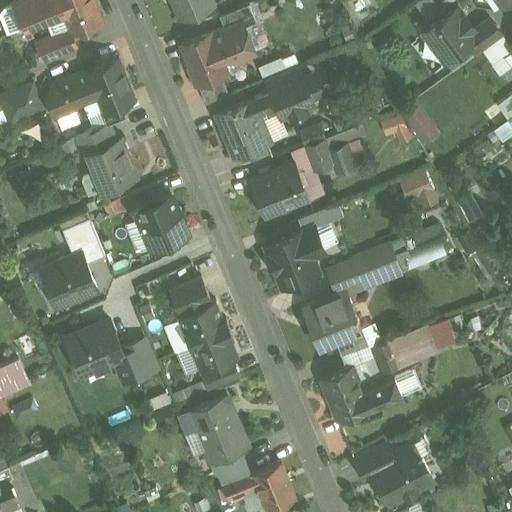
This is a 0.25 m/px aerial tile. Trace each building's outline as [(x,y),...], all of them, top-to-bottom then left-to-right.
[(14,0),(26,28),(48,18),(54,33),(70,26),(58,0),(14,0)] [(58,0),(70,26),(72,31),(103,18),(95,0),(58,0)] [(212,0),(174,0),(181,17),(214,4),(212,0)] [(473,40),(484,31),(479,25),(461,2),(426,29),(450,58),(473,40)] [(250,3),(220,15),(225,26),(243,19),(245,24),(257,20),(250,3)] [(496,13),(479,25),(484,31),(473,40),(480,51),(509,30),(496,13)] [(212,31),(181,43),(191,66),(189,67),(196,83),(228,70),(223,58),(230,55),(243,61),(247,52),(255,48),(254,46),(255,42),(252,35),(249,34),(245,24),(243,19),(225,26),(212,31)] [(54,33),(36,40),(44,59),(77,45),(72,31),(70,26),(54,33)] [(119,57),(53,83),(48,94),(56,113),(98,97),(108,122),(109,121),(127,114),(122,103),(135,97),(119,57)] [(254,97),(264,121),(281,114),(285,121),(312,109),(309,103),(329,95),(318,69),(289,81),(295,96),(274,105),(268,90),(254,96),(254,97)] [(285,71),(264,80),(268,90),(274,105),(295,96),(289,81),(285,71)] [(33,80),(0,93),(11,119),(44,106),(33,80)] [(224,80),(201,89),(206,102),(229,93),(224,80)] [(511,92),(498,103),(509,118),(511,115),(511,92)] [(254,96),(216,112),(217,113),(223,128),(224,127),(235,154),(234,155),(234,156),(272,140),(271,139),(269,140),(264,128),(266,127),(264,121),(254,97),(254,96)] [(398,131),(404,143),(416,136),(400,107),(381,117),(391,134),(398,131)] [(108,122),(77,135),(82,147),(86,145),(114,134),(109,121),(108,122)] [(114,134),(86,145),(97,172),(100,171),(106,188),(137,175),(121,136),(116,138),(114,134)] [(325,137),(306,143),(315,169),(334,162),(325,137)] [(295,160),(251,178),(265,214),(284,207),(283,205),(308,195),(309,197),(310,197),(295,160)] [(420,196),(423,206),(440,202),(431,167),(402,174),(408,199),(420,196)] [(159,180),(126,194),(133,212),(136,210),(135,209),(166,196),(159,180)] [(166,196),(135,209),(136,210),(152,248),(189,232),(172,193),(166,196)] [(62,227),(73,253),(81,249),(87,262),(105,254),(90,216),(62,227)] [(314,224),(266,243),(270,254),(269,254),(275,270),(277,269),(283,285),(318,270),(311,252),(324,246),(314,224)] [(391,241),(345,259),(350,274),(380,262),(385,275),(399,270),(394,257),(397,256),(391,241)] [(87,262),(81,249),(73,253),(41,266),(57,304),(97,287),(87,262)] [(380,262),(350,274),(355,287),(385,275),(380,262)] [(211,301),(214,300),(204,276),(170,290),(179,314),(183,312),(192,296),(211,301)] [(348,289),(303,307),(318,344),(336,337),(342,352),(345,351),(369,343),(369,342),(348,289)] [(237,357),(214,300),(211,301),(192,296),(183,312),(179,314),(202,371),(237,357)] [(67,336),(82,372),(116,358),(125,354),(121,344),(111,318),(67,336)] [(449,339),(458,337),(453,318),(444,321),(449,339)] [(373,343),(372,343),(382,370),(436,351),(426,324),(373,343)] [(125,354),(116,358),(126,381),(157,368),(144,335),(121,344),(125,354)] [(369,343),(345,351),(351,365),(353,364),(362,388),(385,378),(382,370),(372,343),(373,343),(372,340),(369,342),(369,343)] [(19,357),(0,365),(0,394),(30,381),(19,357)] [(351,365),(321,377),(339,419),(403,393),(395,374),(385,378),(362,388),(353,364),(351,365)] [(202,381),(180,389),(185,400),(207,391),(202,381)] [(227,393),(181,412),(187,427),(199,422),(207,442),(204,444),(211,460),(241,448),(249,444),(236,413),(234,413),(226,395),(228,394),(227,393)] [(387,441),(355,457),(366,479),(376,474),(371,463),(392,452),(387,441)] [(392,452),(371,463),(376,474),(390,502),(410,492),(435,479),(423,455),(418,458),(410,443),(392,452)] [(241,448),(211,460),(216,474),(219,473),(247,461),(241,448)] [(282,460),(252,472),(257,487),(267,509),(297,497),(282,460)] [(247,461),(219,473),(229,498),(257,487),(252,472),(247,461)] [(9,465),(0,469),(0,482),(8,479),(9,479),(14,477),(9,465)] [(8,479),(0,482),(0,507),(17,500),(9,479),(8,479)] [(128,502),(119,506),(122,511),(126,511),(131,510),(128,502)]
